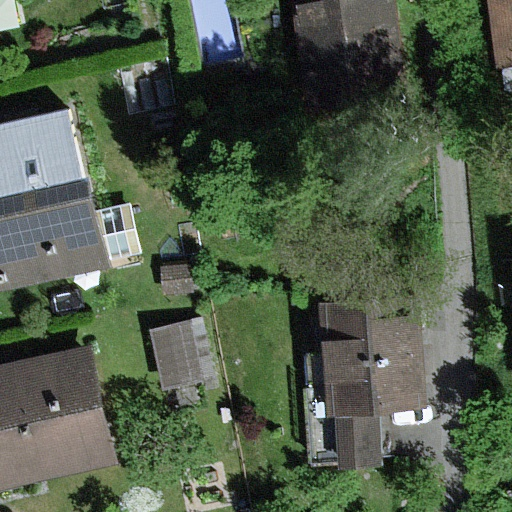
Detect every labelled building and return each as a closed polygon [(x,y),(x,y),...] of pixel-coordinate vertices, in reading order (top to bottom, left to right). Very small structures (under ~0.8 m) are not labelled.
[(293,0),(307,108),(409,97),(397,0),(293,0)] [(511,0),(490,0),(496,62),(511,60),(511,0)] [(73,106),(0,123),(0,290),(111,264),(73,106)] [(192,265),(163,266),(164,294),(193,292),(192,265)] [(419,297),(328,305),(342,468),(386,464),(382,409),(428,405),(419,297)] [(202,318),(151,327),(161,386),(212,378),(202,318)] [(90,348),(0,365),(0,483),(112,462),(90,348)]
